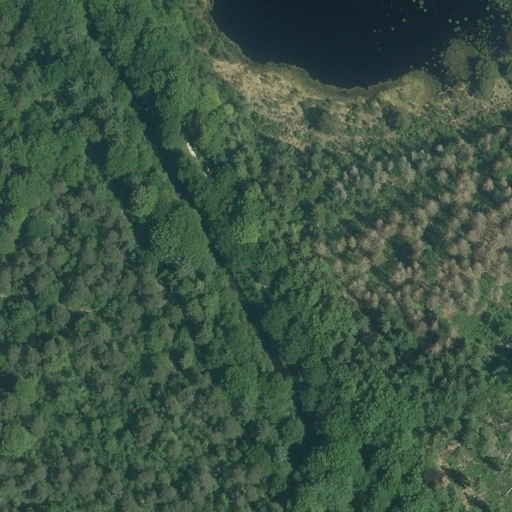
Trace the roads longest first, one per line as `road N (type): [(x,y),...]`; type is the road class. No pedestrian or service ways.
road 1 (track): [(281,502),(511,395)]
road 2 (track): [(383,511),(321,393)]
